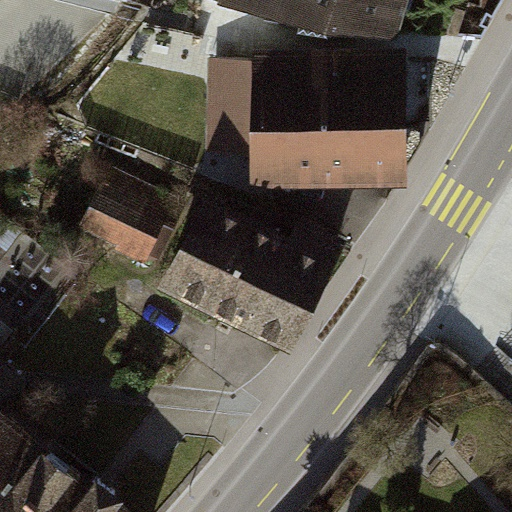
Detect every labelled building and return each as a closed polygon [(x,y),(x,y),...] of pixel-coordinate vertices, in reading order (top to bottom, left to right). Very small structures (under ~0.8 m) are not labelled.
[(395,37),(407,0),(220,0),(219,4),(321,24),(395,37)] [(404,184),(405,44),(252,44),(252,57),(210,57),(210,151),(253,151),(253,184),(404,184)] [(81,222),(120,240),(116,249),(146,264),(178,195),(110,162),(81,222)] [(207,199),(165,286),(291,347),(343,240),(300,219),(296,229),(291,239),(207,199)] [(0,511),(120,511),(109,501),(118,491),(96,474),(86,485),(0,414),(0,511)]
